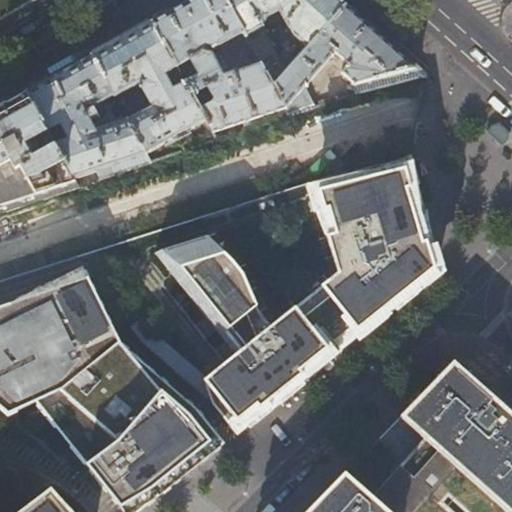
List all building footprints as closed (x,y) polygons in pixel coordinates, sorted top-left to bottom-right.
[(181,6),(186,4),(183,0),(168,0),(146,12),(152,23),(181,6)] [(224,0),(192,0),(186,4),(181,6),(152,23),(151,23),(177,68),(185,82),(192,96),(207,88),(214,100),(212,103),(200,109),(206,121),(213,133),(285,109),(273,88),(260,64),(220,77),(209,58),(203,56),(205,52),(217,46),(218,48),(236,38),(245,55),(253,51),(224,0)] [(224,0),(253,51),(260,64),(273,88),(296,62),(291,57),(282,66),(261,27),(268,17),(279,10),(294,37),(307,49),(346,6),(339,0),(224,0)] [(386,41),(346,6),(307,49),(296,62),(273,88),(285,109),(290,118),(317,109),(303,84),(328,55),(335,61),(340,57),(349,65),(342,72),(353,83),(348,88),(355,91),(356,95),(426,77),(386,41)] [(122,39),(92,56),(114,95),(139,81),(152,105),(127,118),(147,154),(206,121),(200,109),(192,96),(185,82),(174,89),(166,75),(177,68),(151,23),(122,39)] [(58,75),(92,56),(86,46),(47,67),(53,78),(58,75)] [(92,56),(58,75),(53,78),(26,92),(48,133),(59,127),(67,142),(55,146),(72,179),(96,172),(99,181),(112,177),(108,167),(147,154),(127,118),(94,129),(87,117),(106,107),(103,102),(114,95),(92,56)] [(55,146),(48,133),(26,92),(0,106),(0,214),(77,189),(72,179),(55,146)] [(212,403),(237,435),(348,346),(441,271),(434,250),(428,228),(424,215),(407,159),(372,178),(318,191),(324,212),(328,210),(336,235),(327,237),(338,274),(272,327),(260,314),(244,275),(208,237),(155,253),(237,355),(204,381),(212,403)] [(89,278),(0,308),(0,407),(9,415),(36,403),(123,511),(140,511),(164,493),(225,444),(196,409),(121,344),(89,278)] [(511,511),(511,414),(453,363),(404,415),(427,436),(372,498),(345,474),(308,511),(511,511)] [(71,511),(51,490),(22,511),(71,511)]
